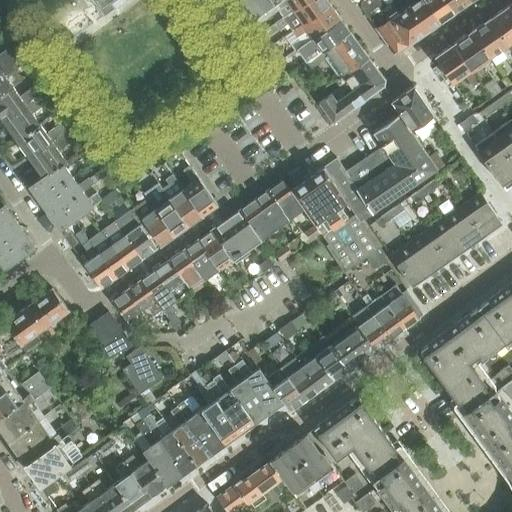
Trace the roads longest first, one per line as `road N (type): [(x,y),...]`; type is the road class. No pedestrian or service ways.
road 1 (residential): [(56,254),(92,303),(406,74)]
road 2 (residential): [(170,511),(385,358)]
road 3 (residential): [(385,358),(511,255)]
road 4 (residential): [(406,74),(509,0)]
